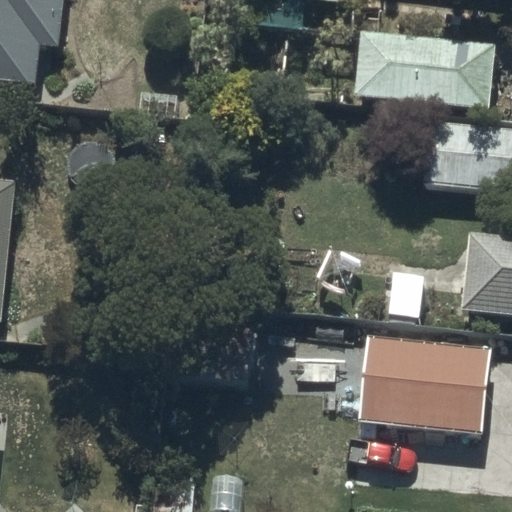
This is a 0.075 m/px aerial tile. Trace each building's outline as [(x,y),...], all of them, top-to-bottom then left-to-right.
[(0,0),(0,78),(42,82),(45,49),(68,51),(71,0),(0,0)] [(367,38),(362,97),(497,108),(502,49),(367,38)] [(511,130),(431,124),(426,188),(511,194),(511,130)] [(0,325),(6,326),(25,185),(0,181),(0,325)] [(511,237),(479,234),(472,312),(511,315),(511,237)] [(496,350),(377,341),(371,423),(490,431),(496,350)] [(198,511),(200,487),(158,483),(155,511),(198,511)]
